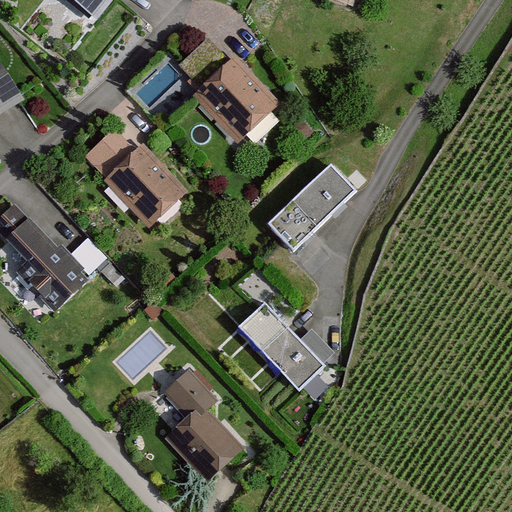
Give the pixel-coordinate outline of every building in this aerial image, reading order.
[(60,0),(101,34),(129,0),(60,0)] [(363,0),(300,0),(300,1),(359,17),(363,0)] [(193,102),(236,152),(281,113),(238,65),(234,69),(222,55),(188,84),(199,97),(193,102)] [(0,125),(28,107),(0,64),(0,125)] [(103,189),(149,236),(191,195),(146,149),(141,154),(129,141),(97,172),(109,183),(103,189)] [(331,169),(265,233),(292,262),(359,196),(331,169)] [(18,280),(54,318),(91,283),(17,207),(0,223),(0,237),(30,268),(18,280)] [(256,395),(274,377),(301,402),(330,372),(265,310),(241,335),(234,328),(211,352),(256,395)] [(166,449),(209,493),(245,458),(207,419),(219,407),(188,375),(164,399),(190,426),(166,449)]
